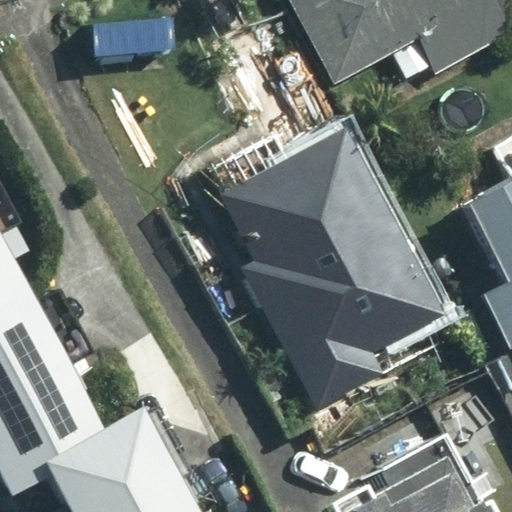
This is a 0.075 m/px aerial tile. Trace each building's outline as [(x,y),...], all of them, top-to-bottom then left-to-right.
[(480,0),(277,0),(321,80),(405,34),(422,67),(495,27),(480,0)] [(317,132),(204,195),(305,378),(419,315),(317,132)] [(511,165),(438,206),(491,301),(476,309),(498,347),(511,337),(511,165)] [(0,320),(12,314),(0,291),(0,320)] [(77,429),(12,314),(0,320),(0,481),(23,469),(46,511),(60,511),(146,465),(114,408),(77,429)] [(455,511),(427,459),(330,511),(455,511)] [(171,511),(146,465),(60,511),(171,511)]
